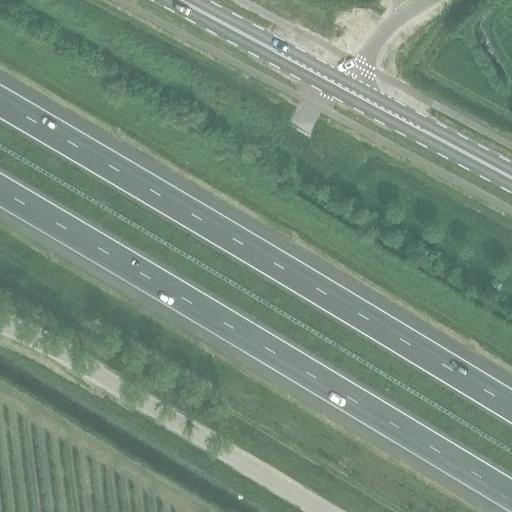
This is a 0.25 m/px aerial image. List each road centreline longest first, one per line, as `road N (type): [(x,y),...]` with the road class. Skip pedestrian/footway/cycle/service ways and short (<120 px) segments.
road 1 (motorway): [(0,181),(511,488)]
road 2 (motorway): [(511,397),(0,96)]
road 3 (unclassified): [(326,511),(0,320)]
road 4 (primary): [(345,91),(178,0)]
road 5 (primary): [(511,180),(345,91)]
road 6 (unclassified): [(423,0),(388,25),(345,91)]
